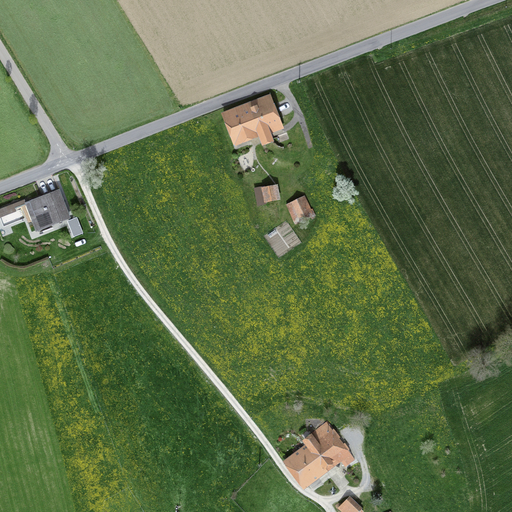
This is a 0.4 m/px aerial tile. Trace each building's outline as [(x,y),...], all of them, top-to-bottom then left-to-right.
[(255,135),(258,144),(269,140),(265,129),(281,123),(272,100),(224,119),(233,143),(255,135)] [(257,204),(276,200),(274,189),(265,191),(265,188),(254,190),(257,204)] [(33,221),(37,230),(69,217),(59,191),(31,202),(37,219),(33,221)] [(287,204),(286,204),(295,225),(311,217),(303,201),(289,207),(287,204)] [(0,209),(0,216),(11,212),(8,206),(0,209)] [(289,462),(303,481),(313,474),(312,473),(335,457),(342,467),(351,460),(324,425),(310,436),(311,438),(304,443),(308,447),(289,462)] [(347,499),(339,507),(343,511),(357,511),(361,508),(355,502),(352,505),(347,499)]
